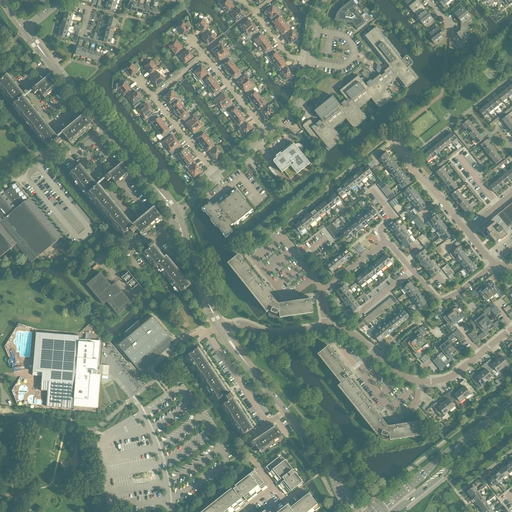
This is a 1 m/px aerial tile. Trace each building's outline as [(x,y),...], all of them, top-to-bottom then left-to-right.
[(223,9),(227,13),(234,7),(230,3),(231,2),(229,0),(226,0),(226,1),(221,1),(220,8),(223,9)] [(335,18),(335,20),(352,23),(357,30),(366,23),(354,9),(357,7),(357,6),(358,4),(359,4),(359,3),(359,2),(359,1),(358,0),(353,0),(353,1),(352,0),(351,0),(342,8),(341,9),(339,10),(338,12),(337,13),(336,15),(336,17),(335,18)] [(449,1),(448,0),(437,0),(444,8),(445,8),(444,7),(446,5),(445,4),(449,1)] [(130,1),(127,9),(131,10),(131,11),(137,12),(139,5),(133,3),(133,2),(130,1)] [(409,7),(415,14),(424,7),(421,4),(420,4),(417,1),(409,7)] [(109,2),(106,10),(114,12),(116,4),(109,2)] [(139,5),(137,12),(143,14),(145,6),(139,5)] [(268,15),(271,19),(281,11),(277,7),(276,7),(274,5),(267,11),(266,11),(265,11),(265,12),(264,12),(264,13),(264,14),(265,15),(266,15),(267,15),(268,15)] [(455,15),(458,19),(466,12),(460,5),(451,12),(454,16),(455,15)] [(145,6),(143,14),(149,16),(151,8),(145,6)] [(151,8),(149,16),(155,18),(156,14),(158,15),(161,13),(161,11),(160,8),(155,7),(154,9),(151,8)] [(233,17),(232,18),(236,23),(245,16),(239,9),(238,10),(236,7),(230,13),(233,17)] [(415,14),(421,21),(428,15),(426,11),(424,7),(415,14)] [(65,12),(63,18),(71,20),(73,14),(70,13),(70,11),(66,10),(65,12)] [(374,10),(371,12),(376,19),(379,16),(374,10)] [(275,28),(276,30),(285,22),(282,18),(281,18),(277,14),(281,11),(271,19),(273,22),(272,22),(276,26),(275,26),(275,28)] [(461,24),(461,27),(468,27),(468,23),(471,20),(469,18),(470,17),(466,12),(458,19),(461,22),(460,23),(461,24)] [(428,15),(421,21),(426,29),(435,22),(432,18),(431,19),(428,15)] [(63,18),(62,24),(70,26),(71,20),(63,18)] [(109,18),(108,24),(116,26),(117,20),(109,18)] [(242,30),(244,33),(254,25),(252,23),(251,23),(247,18),(238,26),(241,31),(242,30)] [(205,23),(206,20),(198,19),(198,24),(195,26),(198,29),(199,29),(202,33),(209,27),(205,23)] [(189,29),(192,27),(192,26),(191,27),(189,21),(185,24),(183,23),(182,24),(181,24),(180,24),(179,25),(178,26),(178,27),(177,28),(178,30),(174,33),(179,37),(178,37),(182,35),(182,36),(189,30),(189,29)] [(284,35),(285,37),(295,29),(292,32),(288,28),(289,27),(285,22),(276,30),(278,32),(279,32),(280,31),(283,35),(284,35)] [(62,24),(60,30),(68,32),(70,26),(62,24)] [(108,24),(106,30),(114,32),(116,26),(108,24)] [(431,40),(441,32),(438,29),(439,28),(436,24),(427,31),(433,39),(431,40)] [(245,36),(249,40),(259,32),(255,28),(256,27),(254,25),(244,33),(246,35),(245,36)] [(303,126),(303,127),(313,140),(314,140),(314,141),(315,141),(316,141),(318,139),(317,137),(318,137),(320,139),(322,141),(328,149),(337,142),(341,139),(333,129),(346,119),(354,129),(357,126),(363,121),(367,118),(359,109),(371,99),(379,109),(383,105),(388,101),(392,98),(384,88),(396,79),(404,88),(408,85),(417,78),(408,67),(411,64),(412,63),(412,62),(411,62),(408,57),(407,57),(406,57),(405,57),(402,59),(384,37),(383,35),(376,27),(372,30),(368,34),(368,33),(367,33),(366,33),(365,33),(364,33),(364,34),(363,34),(363,35),(363,36),(363,37),(363,38),(370,46),(372,45),(375,49),(373,50),(388,68),(384,71),(381,67),(381,69),(380,69),(379,70),(379,71),(379,72),(379,73),(380,73),(380,75),(372,81),(370,80),(366,84),(367,85),(366,86),(358,76),(355,78),(352,81),(345,86),(340,90),(339,91),(347,101),(346,102),(345,100),(340,104),(342,105),(341,106),(333,96),(332,97),(317,109),(315,111),(314,111),(322,121),(321,122),(320,121),(315,124),(316,126),(315,126),(313,124),(311,121),(310,120),(309,120),(308,121),(303,124),(303,125),(303,126)] [(460,31),(457,34),(464,44),(465,44),(463,42),(468,38),(467,37),(470,35),(467,32),(468,27),(461,27),(460,30),(459,30),(460,31)] [(295,29),(285,37),(289,41),(289,42),(288,42),(288,43),(288,44),(289,44),(289,45),(290,45),(291,45),(292,45),(292,44),(293,43),(300,37),(298,35),(299,34),(295,29)] [(59,36),(58,39),(60,40),(61,37),(66,38),(68,32),(60,30),(58,36),(59,36)] [(106,30),(104,36),(112,38),(114,32),(106,30)] [(212,34),(208,30),(202,36),(203,38),(203,39),(208,45),(217,38),(213,34),(212,34)] [(255,43),(259,47),(268,40),(266,38),(265,38),(264,38),(261,34),(260,35),(259,32),(249,40),(252,38),(256,42),(255,43)] [(441,32),(431,40),(435,45),(436,45),(438,47),(441,44),(446,45),(447,38),(444,38),(443,37),(442,38),(439,34),(441,33),(441,32)] [(464,44),(457,34),(456,34),(458,36),(454,39),(454,38),(453,39),(450,38),(449,45),(454,46),(457,49),(459,47),(460,48),(464,44)] [(112,38),(104,36),(103,42),(110,44),(112,38)] [(177,40),(174,42),(169,42),(169,50),(172,50),(175,55),(182,49),(179,44),(180,44),(177,40)] [(263,51),(267,56),(273,50),(271,48),(272,48),(268,44),(269,43),(269,42),(268,40),(259,47),(262,52),(263,51)] [(213,54),(215,56),(224,49),(222,46),(223,45),(220,41),(210,49),(214,53),(213,54)] [(75,55),(81,56),(83,49),(77,47),(75,55)] [(81,56),(87,58),(89,50),(83,49),(81,56)] [(188,50),(187,51),(185,49),(178,54),(182,59),(181,59),(185,64),(193,57),(188,50)] [(218,58),(221,62),(231,55),(227,50),(226,51),(224,49),(215,56),(216,58),(217,58),(218,58)] [(87,58),(93,60),(95,52),(89,50),(87,58)] [(269,61),(273,65),(282,58),(281,56),(279,56),(275,52),(275,53),(273,50),(267,56),(270,60),(269,61)] [(95,52),(93,60),(99,62),(101,54),(95,52)] [(225,71),(226,73),(236,66),(232,61),(231,62),(228,58),(231,55),(221,62),(223,65),(226,69),(225,70),(225,71)] [(278,76),(288,68),(286,66),(283,62),(284,61),(284,60),(282,58),(273,65),(277,70),(278,69),(281,73),(278,76)] [(146,71),(147,70),(151,74),(158,69),(154,64),(154,61),(147,60),(146,65),(143,67),(146,71)] [(122,75),(127,78),(127,79),(130,76),(131,77),(138,72),(137,71),(141,68),(140,68),(137,63),(133,66),(132,64),(130,65),(129,65),(129,66),(128,66),(127,67),(127,68),(125,70),(126,71),(122,75)] [(194,77),(197,82),(207,74),(204,70),(204,69),(205,68),(204,67),(204,66),(203,66),(202,66),(201,66),(200,67),(200,68),(193,74),(195,76),(194,77)] [(234,78),(236,81),(245,73),(242,75),(238,71),(239,70),(236,66),(226,73),(228,75),(229,75),(230,74),(233,79),(234,78)] [(288,68),(278,76),(281,81),(282,80),(284,82),(291,77),(292,77),(293,77),(294,76),(294,75),(294,74),(294,73),(293,72),(292,72),(291,72),(291,73),(288,68)] [(150,77),(152,79),(151,80),(156,87),(165,80),(161,75),(161,76),(157,71),(150,77)] [(239,86),(240,88),(250,80),(248,78),(249,77),(245,73),(236,81),(239,85),(239,86)] [(58,137),(29,103),(30,103),(30,101),(7,74),(0,79),(0,88),(13,104),(12,105),(47,147),(54,141),(58,145),(62,141),(58,137)] [(203,84),(207,89),(216,81),(215,79),(214,79),(213,80),(210,76),(209,76),(207,74),(197,82),(198,82),(201,79),(204,83),(203,84)] [(38,91),(42,95),(44,98),(59,86),(49,75),(35,86),(31,90),(35,94),(36,93),(38,91)] [(243,90),(247,94),(256,87),(253,82),(252,83),(250,80),(240,88),(242,90),(243,90)] [(212,99),(212,100),(222,92),(220,89),(217,85),(218,84),(218,83),(216,81),(207,89),(211,93),(212,92),(215,97),(212,99)] [(117,91),(120,91),(124,96),(131,90),(127,86),(128,85),(125,82),(123,84),(118,83),(117,91)] [(250,103),(252,105),(261,97),(258,93),(257,94),(253,89),(257,87),(256,87),(247,94),(249,97),(248,97),(251,101),(251,102),(250,103)] [(511,92),(508,88),(503,92),(508,98),(511,94),(511,92)] [(136,92),(135,93),(134,90),(127,96),(130,100),(129,101),(133,106),(142,99),(136,92)] [(166,100),(170,104),(179,96),(176,92),(175,92),(173,90),(166,96),(165,96),(164,96),(163,96),(163,97),(163,98),(163,99),(164,100),(165,100),(166,100)] [(216,103),(218,106),(228,98),(227,96),(225,96),(222,92),(212,100),(215,104),(216,103)] [(503,92),(498,96),(503,102),(508,98),(503,92)] [(173,112),(175,114),(184,107),(181,102),(180,103),(176,99),(180,96),(179,96),(170,104),(172,106),(171,107),(174,111),(173,112)] [(498,96),(494,100),(498,106),(503,102),(498,96)] [(259,110),(261,112),(271,104),(267,107),(264,103),(265,102),(261,97),(252,105),(254,107),(255,107),(255,106),(259,110)] [(220,109),(223,113),(233,106),(229,101),(230,100),(228,98),(218,106),(221,108),(220,109)] [(494,100),(489,103),(493,109),(498,106),(494,100)] [(139,113),(141,115),(151,108),(149,106),(148,106),(144,101),(141,104),(135,109),(138,113),(139,113)] [(489,103),(484,107),(489,113),(493,109),(489,103)] [(271,104),(261,112),(265,116),(264,117),(264,118),(264,119),(265,120),(266,120),(267,120),(268,120),(268,119),(268,118),(276,112),(274,110),(275,109),(271,104)] [(229,116),(233,120),(242,113),(240,111),(239,111),(238,112),(235,107),(235,108),(233,106),(223,113),(227,111),(230,115),(229,116)] [(182,120),(184,122),(194,114),(190,117),(187,112),(188,112),(184,107),(175,114),(177,117),(178,116),(182,120)] [(489,113),(484,107),(479,111),(484,117),(489,113)] [(143,119),(146,123),(156,115),(152,111),(153,110),(151,108),(141,115),(144,118),(143,119)] [(237,131),(247,123),(245,121),(246,121),(243,117),(243,116),(244,115),(242,113),(233,120),(236,125),(237,124),(241,128),(237,131)] [(187,128),(189,130),(199,122),(196,119),(197,118),(194,114),(184,122),(188,126),(188,127),(187,128)] [(83,115),(61,132),(71,144),(92,126),(83,115)] [(152,125),(156,130),(165,123),(163,121),(162,121),(161,121),(158,117),(158,118),(156,115),(146,123),(149,120),(153,125),(152,125)] [(502,120),(506,125),(511,120),(508,115),(502,120)] [(462,125),(466,130),(472,125),(468,120),(462,125)] [(192,131),(195,136),(205,128),(202,124),(201,124),(199,122),(189,130),(190,132),(192,131)] [(160,141),(161,141),(170,133),(168,131),(169,130),(166,126),(167,125),(165,123),(156,130),(159,135),(160,134),(164,138),(160,141)] [(247,123),(237,131),(241,136),(242,135),(244,138),(251,132),(252,132),(253,132),(253,131),(254,131),(254,130),(254,129),(254,128),(253,128),(252,127),(251,127),(251,128),(247,123)] [(466,130),(469,135),(475,130),(472,125),(466,130)] [(199,144),(201,146),(210,139),(206,134),(205,135),(202,131),(205,128),(195,136),(197,138),(197,139),(200,143),(199,143),(199,144)] [(469,135),(473,140),(479,135),(475,130),(469,135)] [(165,144),(167,147),(177,139),(175,137),(174,138),(170,133),(161,141),(164,145),(165,144)] [(452,133),(447,137),(452,143),(457,139),(452,133)] [(479,135),(473,140),(477,145),(483,140),(479,135)] [(447,137),(442,141),(447,147),(452,143),(447,137)] [(168,151),(172,155),(181,147),(178,142),(178,141),(177,139),(167,147),(169,150),(168,151)] [(208,151),(210,154),(220,146),(219,146),(216,148),(213,144),(214,143),(210,139),(201,146),(202,148),(203,148),(204,148),(207,152),(208,151)] [(480,145),(484,150),(490,145),(486,140),(480,145)] [(442,141),(437,145),(442,151),(447,147),(442,141)] [(273,161),(273,162),(282,173),(284,171),(291,179),(310,164),(302,153),(301,153),(302,152),(303,150),(303,149),(303,148),(302,146),(300,145),(298,144),(297,144),(296,144),(295,145),(293,142),(287,147),(286,148),(275,156),(277,158),(274,160),(273,160),(273,161)] [(437,145),(432,148),(437,154),(442,151),(437,145)] [(484,150),(488,155),(494,150),(490,145),(484,150)] [(220,146),(210,154),(213,158),(213,159),(212,159),(212,160),(213,160),(213,161),(214,161),(214,162),(215,162),(216,162),(216,161),(217,161),(217,160),(217,159),(224,153),(222,151),(223,150),(220,146)] [(178,157),(181,162),(190,154),(189,152),(188,152),(187,153),(184,149),(183,149),(181,147),(172,155),(175,152),(179,156),(178,157)] [(432,148),(428,152),(432,158),(437,154),(432,148)] [(488,155),(492,160),(498,155),(494,150),(488,155)] [(379,158),(383,163),(390,158),(386,152),(379,158)] [(432,158),(428,152),(423,156),(427,162),(432,158)] [(186,173),(196,165),(194,163),(194,162),(191,158),(192,158),(192,156),(190,154),(181,162),(185,166),(186,166),(189,170),(186,173)] [(498,155),(492,160),(496,165),(502,160),(498,155)] [(383,163),(387,168),(394,163),(390,158),(383,163)] [(111,178),(117,186),(132,174),(122,162),(108,174),(104,177),(108,182),(111,178)] [(390,175),(391,173),(398,168),(394,163),(387,168),(386,170),(390,175)] [(137,230),(142,236),(163,218),(154,207),(132,224),(95,179),(94,180),(80,164),(69,174),(87,195),(88,194),(122,236),(130,229),(133,233),(137,230)] [(196,165),(186,173),(190,177),(191,177),(193,179),(200,173),(201,173),(202,173),(202,172),(203,171),(203,170),(202,170),(202,169),(201,169),(200,169),(199,169),(196,165)] [(366,166),(361,170),(366,177),(372,173),(366,166)] [(391,173),(395,178),(403,173),(398,168),(391,173)] [(436,173),(440,178),(446,173),(442,168),(436,173)] [(361,170),(356,174),(361,181),(366,177),(361,170)] [(395,178),(399,184),(407,178),(403,173),(395,178)] [(440,178),(444,182),(450,178),(446,173),(440,178)] [(356,174),(351,178),(356,185),(361,181),(356,174)] [(504,175),(499,179),(504,185),(509,181),(504,175)] [(104,178),(97,184),(100,186),(106,181),(104,178)] [(351,178),(346,182),(351,189),(356,185),(351,178)] [(407,178),(399,184),(403,189),(411,183),(407,178)] [(444,182),(447,187),(453,182),(450,178),(444,182)] [(499,179),(494,183),(499,189),(504,185),(499,179)] [(13,182),(12,182),(10,183),(10,184),(8,186),(6,184),(3,187),(5,189),(3,190),(0,188),(0,257),(12,247),(16,252),(21,248),(32,262),(61,238),(28,199),(29,199),(28,196),(26,197),(16,184),(15,184),(13,182)] [(346,182),(340,186),(346,193),(351,189),(346,182)] [(453,182),(447,187),(451,192),(457,187),(453,182)] [(136,187),(140,192),(144,189),(140,183),(136,187)] [(499,189),(494,183),(489,187),(494,193),(499,189)] [(346,193),(340,186),(335,190),(341,198),(346,193)] [(410,186),(403,192),(407,197),(415,191),(410,186)] [(142,194),(146,199),(150,196),(145,190),(142,194)] [(210,203),(204,208),(206,211),(205,212),(209,217),(210,217),(211,218),(210,219),(217,227),(218,227),(219,228),(224,235),(225,234),(227,236),(233,231),(229,227),(233,224),(233,225),(252,209),(237,190),(218,205),(217,203),(215,205),(213,207),(210,203)] [(451,195),(455,200),(461,195),(457,190),(451,195)] [(415,191),(407,197),(411,202),(419,196),(415,191)] [(335,193),(330,197),(335,205),(341,200),(335,193)] [(455,200),(459,205),(465,200),(461,195),(455,200)] [(419,196),(411,202),(415,207),(423,201),(419,196)] [(147,201),(152,206),(156,203),(151,197),(147,201)] [(330,197),(325,201),(330,209),(335,205),(330,197)] [(459,205),(463,210),(469,205),(465,200),(459,205)] [(325,201),(320,205),(325,213),(330,209),(325,201)] [(415,207),(413,209),(417,214),(420,212),(427,206),(423,201),(415,207)] [(504,232),(508,228),(511,224),(511,202),(492,219),(499,227),(499,226),(504,232)] [(320,205),(314,209),(320,217),(325,213),(320,205)] [(469,205),(463,210),(467,215),(473,210),(469,205)] [(314,209),(309,214),(315,221),(320,217),(314,209)] [(373,209),(367,213),(373,220),(378,216),(373,209)] [(367,213),(362,217),(368,224),(373,220),(367,213)] [(309,214),(304,218),(310,225),(315,221),(309,214)] [(360,214),(355,218),(357,221),(363,228),(368,224),(362,217),(360,214)] [(431,228),(433,226),(440,220),(436,215),(427,222),(431,228)] [(304,218),(299,222),(305,229),(310,225),(304,218)] [(499,227),(492,219),(479,229),(486,238),(489,235),(495,243),(497,242),(498,243),(507,236),(504,232),(499,226),(499,227)] [(433,226),(437,231),(444,225),(440,220),(433,226)] [(357,221),(352,225),(358,232),(363,228),(357,221)] [(305,229),(299,222),(294,226),(296,228),(293,230),(297,235),(301,232),(303,234),(307,231),(305,229)] [(389,228),(394,233),(403,225),(401,223),(399,225),(397,222),(389,228)] [(352,225),(347,229),(353,236),(358,232),(352,225)] [(394,233),(398,238),(407,231),(403,225),(394,233)] [(437,231),(441,236),(449,231),(444,225),(437,231)] [(341,228),(338,231),(340,234),(342,236),(343,237),(344,236),(347,240),(353,236),(347,229),(343,232),(341,228)] [(398,238),(402,243),(409,237),(411,236),(407,231),(398,238)] [(449,231),(441,236),(445,241),(453,236),(449,231)] [(409,237),(402,243),(406,248),(413,242),(409,237)] [(175,286),(180,292),(179,293),(179,294),(191,284),(188,280),(189,280),(183,273),(182,274),(176,267),(177,266),(172,259),(171,260),(168,256),(165,258),(163,255),(164,254),(158,247),(157,248),(154,244),(151,240),(146,244),(150,247),(142,254),(154,268),(158,265),(163,271),(162,272),(162,273),(164,272),(168,278),(167,279),(168,280),(169,279),(174,285),(173,286),(174,287),(175,286)] [(454,259),(456,258),(463,252),(459,247),(450,254),(454,259)] [(346,249),(341,253),(347,261),(352,256),(346,249)] [(415,257),(419,262),(427,256),(422,251),(415,257)] [(456,258),(460,263),(467,257),(463,252),(456,258)] [(341,253),(336,257),(342,265),(347,261),(341,253)] [(313,313),(311,299),(278,304),(277,304),(238,255),(227,264),(266,313),(268,312),(268,313),(269,316),(275,319),(278,316),(279,316),(280,318),(313,313)] [(385,255),(380,259),(386,266),(391,262),(393,265),(396,262),(392,258),(390,260),(385,255)] [(419,262),(423,267),(431,261),(427,256),(419,262)] [(336,257),(331,261),(337,269),(342,265),(336,257)] [(460,263),(464,268),(471,262),(467,257),(460,263)] [(380,259),(375,263),(381,270),(386,266),(380,259)] [(423,267),(427,272),(437,265),(433,260),(431,261),(423,267)] [(337,269),(331,261),(326,266),(332,273),(337,269)] [(471,262),(464,268),(462,270),(468,277),(476,270),(474,268),(475,267),(471,262)] [(375,263),(370,267),(376,274),(381,270),(375,263)] [(437,265),(427,272),(432,278),(441,270),(437,265)] [(370,267),(365,271),(371,278),(376,274),(370,267)] [(365,271),(360,275),(366,282),(371,278),(365,271)] [(107,302),(118,315),(132,303),(115,283),(112,286),(100,273),(86,284),(103,305),(107,302)] [(488,284),(485,287),(489,292),(495,286),(493,284),(500,278),(496,273),(485,281),(488,284)] [(366,282),(360,275),(355,279),(361,287),(366,282)] [(403,288),(407,293),(414,287),(410,282),(403,288)] [(336,292),(340,297),(348,291),(350,289),(346,284),(336,292)] [(480,294),(482,297),(489,292),(485,287),(482,289),(479,286),(471,292),(476,298),(480,294)] [(495,286),(489,292),(493,297),(497,293),(499,295),(501,297),(504,295),(504,294),(499,288),(498,289),(495,286)] [(407,293),(411,298),(418,293),(414,287),(407,293)] [(340,297),(344,302),(352,296),(351,296),(351,295),(351,294),(351,293),(350,292),(349,292),(348,292),(348,291),(340,297)] [(489,292),(482,297),(485,300),(483,301),(485,303),(490,299),(492,302),(493,302),(494,303),(496,301),(493,297),(489,292)] [(411,298),(415,303),(422,298),(418,293),(411,298)] [(344,302),(348,307),(356,301),(352,296),(344,302)] [(419,309),(420,308),(422,311),(431,304),(429,301),(426,303),(422,298),(415,303),(419,309)] [(356,301),(348,307),(353,312),(360,307),(356,301)] [(452,310),(449,313),(453,318),(460,313),(458,310),(462,306),(458,301),(450,307),(452,310)] [(482,315),(479,317),(484,324),(489,320),(486,315),(490,312),(490,311),(491,310),(490,311),(488,308),(481,313),(482,315)] [(444,320),(447,323),(453,318),(449,313),(445,316),(439,309),(433,314),(435,317),(438,315),(443,321),(444,320)] [(404,310),(399,314),(404,322),(410,317),(404,310)] [(460,313),(453,318),(457,323),(462,319),(463,321),(467,318),(464,315),(462,316),(460,313)] [(399,314),(394,318),(399,326),(404,322),(399,314)] [(142,325),(138,320),(125,332),(128,337),(118,345),(142,374),(156,362),(154,360),(175,343),(153,316),(142,325)] [(473,320),(470,323),(474,327),(477,325),(479,328),(484,324),(479,317),(476,320),(475,318),(473,320)] [(394,318),(388,323),(394,330),(399,326),(394,318)] [(453,318),(447,323),(449,326),(448,327),(452,332),(457,328),(454,325),(457,323),(453,318)] [(489,320),(484,324),(489,330),(492,328),(493,330),(494,329),(500,324),(498,321),(493,325),(489,320)] [(101,337),(89,323),(78,332),(38,329),(17,322),(4,346),(15,372),(18,374),(21,377),(11,390),(18,405),(27,404),(27,406),(72,410),(98,413),(98,408),(100,375),(101,375),(102,375),(103,373),(109,373),(110,370),(110,365),(103,365),(101,365),(102,339),(101,337)] [(388,323),(383,327),(389,334),(394,330),(388,323)] [(483,332),(478,336),(481,339),(480,339),(481,340),(488,334),(486,333),(489,330),(484,324),(479,328),(483,332)] [(417,336),(414,338),(418,343),(424,338),(422,335),(427,332),(422,326),(414,333),(417,336)] [(383,327),(378,331),(384,338),(389,334),(383,327)] [(378,331),(373,335),(379,342),(384,338),(378,331)] [(447,341),(444,343),(449,350),(454,346),(450,341),(455,338),(454,337),(455,336),(454,337),(452,334),(446,339),(447,341)] [(409,346),(411,348),(418,343),(414,338),(411,341),(408,338),(400,344),(405,349),(409,346)] [(424,338),(418,343),(422,348),(430,342),(428,340),(427,341),(424,338)] [(418,343),(411,348),(414,351),(412,353),(418,359),(421,356),(417,352),(422,348),(418,343)] [(442,352),(437,356),(437,357),(438,357),(438,358),(444,354),(449,350),(444,343),(441,346),(439,344),(438,346),(442,352)] [(352,375),(328,345),(324,349),(317,354),(341,384),(337,386),(376,435),(378,434),(379,435),(379,438),(386,441),(388,439),(390,438),(390,440),(423,435),(422,426),(421,421),(404,424),(388,426),(387,426),(349,378),(352,375)] [(454,346),(449,350),(454,356),(457,354),(458,355),(460,354),(465,350),(462,347),(458,350),(455,347),(456,346),(455,345),(454,346)] [(226,414),(228,413),(232,419),(231,420),(231,421),(233,420),(237,427),(236,428),(236,429),(238,428),(242,434),(241,435),(241,436),(254,428),(251,424),(252,423),(247,416),(246,416),(241,409),(242,408),(237,401),(236,401),(234,397),(231,393),(229,394),(226,389),(227,388),(222,381),(221,382),(216,374),(217,373),(212,366),(211,367),(206,359),(207,358),(202,351),(201,352),(199,348),(186,356),(187,357),(188,356),(192,362),(191,363),(192,364),(193,363),(197,370),(196,371),(197,372),(198,371),(202,377),(201,378),(202,379),(203,378),(207,385),(206,386),(207,387),(208,386),(212,392),(211,393),(212,394),(213,393),(217,400),(212,403),(216,410),(223,405),(227,412),(226,413),(226,414)] [(451,359),(454,356),(449,350),(444,354),(438,358),(440,360),(442,363),(443,362),(445,365),(446,366),(452,360),(451,359)] [(500,358),(496,361),(502,368),(510,362),(511,364),(501,350),(497,354),(500,358)] [(489,360),(485,363),(492,371),(495,376),(497,376),(498,375),(498,374),(497,373),(502,368),(496,361),(492,364),(489,360)] [(484,370),(480,373),(486,381),(492,377),(489,374),(492,371),(485,363),(481,367),(484,370)] [(486,381),(480,373),(476,377),(473,373),(469,376),(480,389),(478,387),(486,381)] [(463,388),(459,391),(465,398),(473,392),(474,394),(475,394),(464,380),(460,384),(463,388)] [(452,390),(448,393),(454,401),(457,399),(460,402),(465,398),(459,391),(455,394),(452,390)] [(447,400),(443,403),(449,411),(454,407),(452,404),(454,401),(448,393),(444,396),(447,400)] [(449,411),(443,403),(439,406),(436,403),(432,406),(442,419),(443,419),(441,417),(449,411)] [(255,446),(258,450),(260,453),(261,453),(260,452),(267,447),(268,449),(269,448),(268,447),(274,442),(275,444),(276,443),(275,442),(282,437),(282,439),(283,438),(275,426),(271,428),(270,427),(263,432),(264,433),(256,438),(255,437),(251,440),(252,441),(248,444),(251,448),(252,448),(255,446)] [(285,494),(286,495),(301,483),(294,473),(293,473),(291,471),(292,470),(284,460),(283,462),(279,457),(265,468),(276,482),(278,485),(279,485),(286,494),(285,494)] [(505,465),(502,467),(508,474),(511,471),(511,468),(508,464),(506,466),(505,465)] [(501,470),(498,472),(503,479),(508,474),(502,467),(500,469),(501,470)] [(203,511),(231,511),(243,503),(244,504),(248,501),(247,500),(265,486),(266,486),(255,472),(233,489),(223,496),(209,507),(203,511)] [(495,473),(492,475),(498,483),(503,479),(498,472),(495,474),(495,473)] [(491,478),(488,480),(493,487),(496,484),(499,488),(500,487),(501,486),(498,483),(492,475),(490,477),(491,478)] [(468,495),(470,498),(478,492),(473,486),(467,492),(469,494),(468,495)] [(473,499),(475,502),(482,497),(478,492),(470,498),(472,500),(473,499)] [(288,505),(279,511),(269,511),(270,511),(269,511),(265,511),(264,511),(314,511),(320,508),(320,509),(321,508),(309,494),(291,509),(288,505)] [(476,506),(478,508),(486,502),(482,497),(475,502),(477,505),(476,506)] [(481,510),(482,511),(483,511),(490,507),(486,502),(478,508),(480,511),(481,510)]
